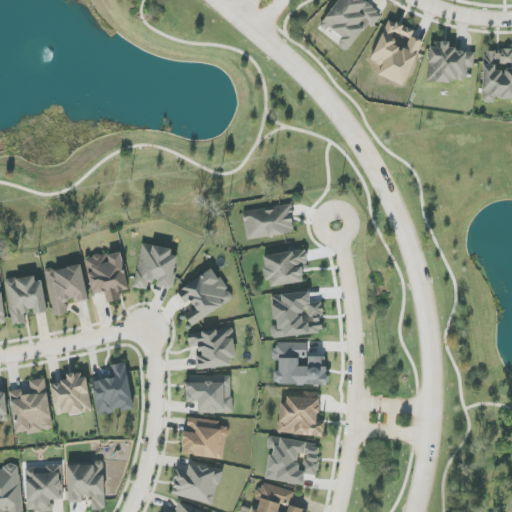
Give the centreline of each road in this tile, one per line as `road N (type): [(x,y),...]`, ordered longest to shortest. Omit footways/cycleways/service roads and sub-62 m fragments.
road 1 (tertiary): [(216,0),(292,61),(340,114),(404,223),(434,380),(415,511)]
road 2 (residential): [(336,511),(355,403),(355,336),(336,229)]
road 3 (residential): [(139,336),(155,353),(156,427),(131,511)]
road 4 (residential): [(0,356),(139,336)]
